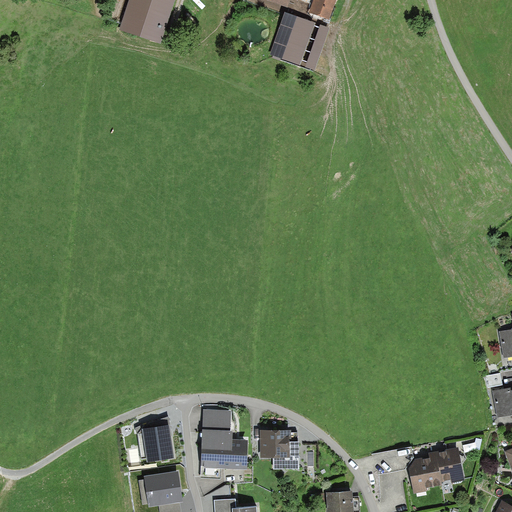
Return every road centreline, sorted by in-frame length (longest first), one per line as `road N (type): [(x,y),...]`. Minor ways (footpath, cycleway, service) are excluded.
road 1 (residential): [(373,511),(337,448),(298,419),(246,401),(185,398)]
road 2 (track): [(0,470),(34,466),(94,429),(166,400)]
